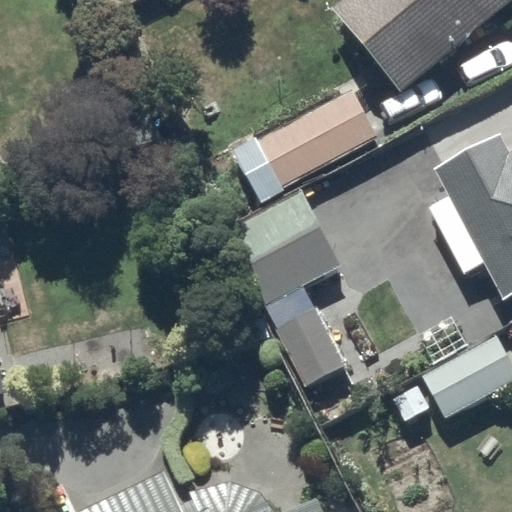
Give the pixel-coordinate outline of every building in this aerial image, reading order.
[(511,0),(336,0),(331,5),(404,91),(511,1),(511,0)] [(353,89),(259,140),(271,163),(252,173),(264,195),(377,133),(353,89)] [(511,151),(511,152),(500,131),(436,165),(452,195),(430,207),(466,275),(488,263),(506,298),(511,294),(511,151)] [(265,305),(306,386),(347,363),(308,285),(345,267),(303,189),(228,228),(268,303),(265,305)] [(393,397),(406,420),(439,403),(446,417),(511,382),(511,360),(499,336),(423,375),(426,380),(393,397)] [(179,496),(165,467),(82,508),(83,511),(329,511),(321,496),(287,511),(278,511),(277,509),(276,506),(274,503),(272,501),(269,498),(267,495),(264,493),(262,491),(259,489),(256,487),(253,485),(250,484),(247,482),(244,481),(240,480),(237,479),(233,478),(230,478),(227,478),(223,478),(220,478),(216,478),(213,479),(209,479),(206,480),(203,481),(199,483),(196,484),(193,486),(190,488),(187,489),(185,492),(182,494),(179,496)]
